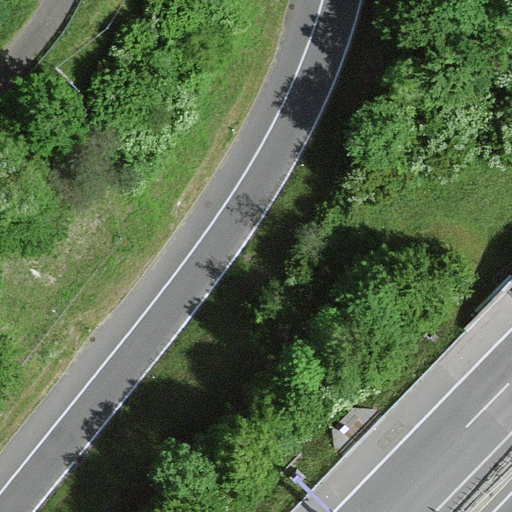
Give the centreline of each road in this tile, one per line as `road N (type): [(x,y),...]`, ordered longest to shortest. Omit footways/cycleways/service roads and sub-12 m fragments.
road 1 (motorway): [(341,0),(295,125),(242,213),(9,511)]
road 2 (motorway): [(511,379),(384,511)]
